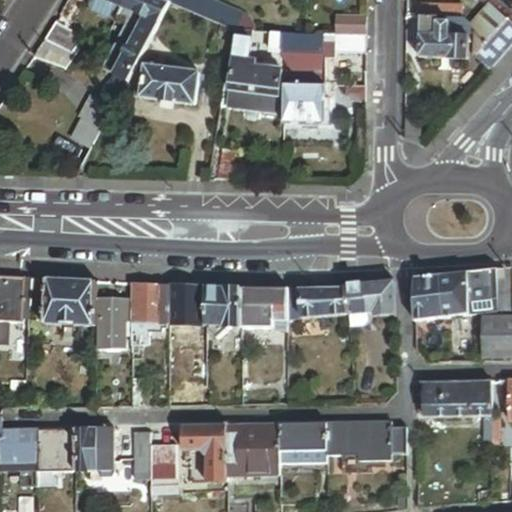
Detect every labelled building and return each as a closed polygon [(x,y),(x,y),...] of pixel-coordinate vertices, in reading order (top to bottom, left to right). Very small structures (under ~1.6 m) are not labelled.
[(92,0),(89,6),(92,13),(116,22),(117,20),(118,17),(107,12),(110,4),(101,0),(92,0)] [(101,0),(110,4),(122,9),(145,18),(161,25),(164,19),(172,4),(162,0),(101,0)] [(162,0),(172,4),(183,9),(186,0),(162,0)] [(122,9),(110,4),(107,12),(118,17),(122,9)] [(235,50),(239,32),(183,9),(172,4),(164,19),(218,42),(235,50)] [(511,46),(511,24),(491,5),(471,27),(471,28),(471,38),(470,57),(477,57),(491,71),(511,46)] [(139,29),(145,18),(122,9),(118,17),(117,20),(126,23),(139,29)] [(464,10),(417,9),(416,19),(423,19),(452,20),(464,20),(464,10)] [(131,81),(161,25),(145,18),(139,29),(116,72),(131,81)] [(367,38),(368,19),(338,18),(337,37),(343,38),(367,38)] [(451,37),(452,20),(423,19),(422,60),(470,61),(470,57),(471,38),(458,37),(451,37)] [(471,38),(471,28),(463,22),(458,21),(458,37),(471,38)] [(139,29),(126,23),(103,66),(116,72),(139,29)] [(58,24),(35,59),(66,70),(74,57),(72,55),(79,45),(79,37),(58,24)] [(245,41),(246,33),(239,32),(235,50),(233,58),(233,59),(237,60),(250,62),(253,42),(245,41)] [(296,44),(325,45),(325,38),(273,35),(272,43),(282,43),(296,44)] [(367,38),(343,38),(343,45),(343,53),(367,54),(367,38)] [(233,58),(235,50),(218,42),(216,50),(233,58)] [(281,54),(282,43),(272,43),(272,53),(281,54)] [(296,45),(296,44),(282,43),(281,54),(282,54),(289,66),(289,71),(288,71),(287,86),(326,87),(327,53),(327,46),(296,45)] [(258,63),(250,62),(237,60),(232,92),(280,98),(283,73),(278,72),(263,70),(258,69),(258,63)] [(264,64),(263,70),(278,72),(279,66),(264,64)] [(144,90),(143,98),(143,101),(198,108),(202,75),(147,68),(144,90)] [(115,111),(131,81),(116,72),(97,102),(115,111)] [(326,87),(287,86),(286,86),(285,125),(325,126),(326,87)] [(136,97),(143,98),(144,90),(137,89),(136,97)] [(366,89),(347,89),(346,99),(366,104),(366,89)] [(280,98),(232,92),(230,105),(278,112),(280,98)] [(104,132),(115,111),(97,102),(91,97),(79,118),(83,121),(104,132)] [(421,117),(406,116),(405,143),(419,148),(421,117)] [(93,152),(104,132),(83,121),(72,141),(93,152)] [(237,153),(223,150),(217,180),(232,182),(237,153)] [(508,283),(500,284),(503,315),(511,313),(511,272),(507,273),(508,283)] [(507,273),(499,274),(500,284),(508,283),(507,273)] [(499,274),(444,280),(444,321),(503,315),(500,284),(499,274)] [(0,280),(0,325),(27,327),(27,322),(29,282),(0,280)] [(444,321),(444,280),(417,283),(417,324),(444,321)] [(50,283),(34,282),(33,323),(32,327),(47,328),(50,283)] [(99,286),(50,283),(47,328),(99,331),(99,286)] [(398,318),(398,285),(350,290),(350,292),(352,316),(370,315),(378,314),(378,319),(398,318)] [(171,289),(136,287),(136,304),(136,315),(144,316),(143,326),(157,326),(158,317),(167,317),(168,303),(171,303),(171,289)] [(209,291),(172,289),(173,327),(181,328),(193,329),(209,329),(209,291)] [(246,293),(209,291),(209,329),(214,330),(233,330),(245,331),(246,293)] [(291,292),(246,293),(245,331),(277,330),(277,322),(290,322),(291,322),(291,292)] [(306,320),(304,292),(291,292),(291,322),(306,320)] [(352,316),(350,292),(304,292),(306,320),(352,316)] [(136,332),(137,349),(152,349),(153,336),(166,336),(165,332),(171,332),(171,303),(168,303),(167,317),(158,317),(157,326),(143,326),(144,316),(136,315),(136,332)] [(136,315),(136,304),(102,304),(103,351),(131,350),(131,332),(136,332),(136,315)] [(371,324),(370,315),(352,316),(354,329),(368,327),(371,324)] [(511,360),(511,319),(485,320),(487,361),(511,360)] [(289,330),(290,322),(277,322),(277,330),(289,330)] [(233,330),(214,330),(213,337),(219,343),(233,330)] [(153,379),(137,379),(137,408),(153,408),(153,379)] [(493,419),(493,384),(429,385),(429,420),(487,419),(493,419)] [(190,407),(207,407),(206,395),(190,395),(190,407)] [(501,446),(502,419),(493,419),(493,446),(501,446)] [(409,459),(409,431),(394,431),(394,426),(329,427),(329,454),(329,459),(360,459),(360,465),(393,465),(393,459),(409,459)] [(329,454),(329,427),(282,428),(281,455),(329,454)] [(281,455),(282,428),(241,429),(241,463),(280,463),(281,463),(281,455)] [(228,463),(228,429),(181,430),(181,455),(201,454),(207,461),(206,485),(228,486),(228,463)] [(241,429),(228,429),(228,463),(229,463),(241,463),(241,429)] [(101,432),(101,474),(116,474),(117,474),(116,431),(101,432)] [(78,475),(78,432),(42,433),(42,469),(42,475),(78,475)] [(101,432),(78,432),(78,475),(101,474),(101,432)] [(42,469),(42,433),(6,433),(6,445),(5,470),(42,469)] [(152,435),(135,435),(137,483),(152,482),(152,435)] [(178,450),(154,450),(154,483),(178,482),(178,450)] [(329,459),(329,454),(281,455),(281,463),(281,467),(329,466),(329,459)] [(280,481),(280,463),(241,463),(229,463),(229,481),(280,481)] [(393,475),(393,465),(360,465),(360,475),(393,475)] [(181,497),(181,487),(154,488),(154,497),(181,497)]
